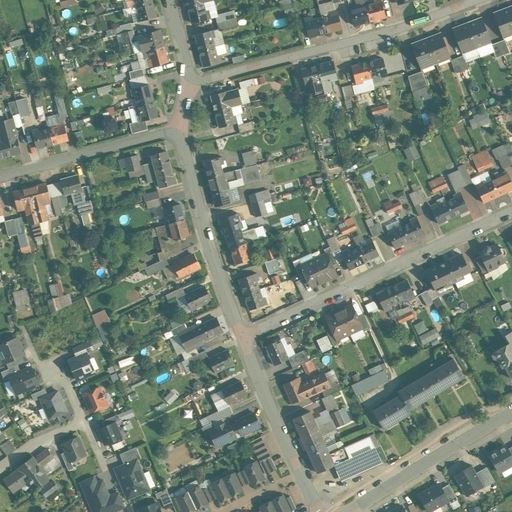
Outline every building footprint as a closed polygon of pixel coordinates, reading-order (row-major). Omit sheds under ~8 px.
[(380,0),(375,0),(373,1),(374,3),(365,6),(370,21),(385,17),(380,0)] [(152,1),(137,5),(139,13),(136,14),(138,21),(156,16),(152,1)] [(341,29),(334,3),(333,4),(332,2),(318,6),(321,18),(325,33),(341,29)] [(203,3),(187,7),(191,23),(210,18),(208,11),(205,12),(203,3)] [(365,6),(357,8),(356,5),(349,7),(354,25),(370,21),(365,6)] [(511,32),(511,16),(509,8),(494,14),(502,36),(511,32)] [(321,18),(312,20),(312,17),(304,19),(309,37),(325,33),(321,18)] [(235,18),(218,23),(219,29),(237,24),(235,18)] [(482,18),(468,24),(476,46),(490,41),(482,18)] [(132,23),(120,26),(122,33),(134,30),(132,23)] [(468,24),(453,30),(461,52),(476,46),(468,24)] [(159,30),(139,35),(143,51),(164,46),(159,30)] [(213,30),(195,35),(199,51),(214,47),(212,38),(215,37),(213,30)] [(441,34),(426,40),(435,62),(450,56),(441,34)] [(10,47),(23,43),(22,38),(9,42),(10,47)] [(504,39),(498,42),(503,55),(509,53),(504,39)] [(426,40),(412,45),(420,68),(435,62),(426,40)] [(498,42),(491,45),(496,58),(503,55),(498,42)] [(406,58),(412,57),(409,43),(403,44),(406,58)] [(143,51),(137,53),(141,68),(142,68),(143,68),(150,67),(168,62),(164,46),(143,51)] [(214,47),(199,51),(203,67),(221,62),(219,55),(217,55),(216,54),(220,53),(219,46),(214,47)] [(243,55),(231,58),(233,63),(244,60),(243,55)] [(463,55),(457,58),(462,71),(468,68),(463,55)] [(383,57),(368,61),(372,77),(380,75),(380,78),(388,76),(383,57)] [(457,58),(450,60),(455,73),(462,71),(457,58)] [(333,60),(318,64),(322,80),(330,77),(331,81),(338,79),(333,60)] [(368,61),(351,66),(356,84),(363,82),(362,79),(372,77),(368,61)] [(318,64),(301,68),(307,90),(308,90),(308,93),(324,88),(322,80),(318,64)] [(141,68),(129,71),(131,78),(144,75),(143,68),(142,68),(141,68)] [(407,75),(415,102),(431,97),(422,70),(407,75)] [(254,77),(239,81),(241,88),(255,84),(254,77)] [(149,84),(131,89),(132,96),(136,95),(138,104),(153,100),(149,84)] [(352,84),(347,85),(349,94),(350,95),(355,94),(352,84)] [(99,94),(112,93),(112,85),(98,86),(99,94)] [(123,86),(113,88),(115,94),(125,92),(123,86)] [(238,88),(229,91),(231,98),(228,98),(230,107),(240,104),(242,104),(238,88)] [(229,90),(210,95),(215,111),(230,107),(228,98),(231,98),(229,91),(229,90)] [(307,90),(300,92),(303,105),(311,103),(308,93),(307,90)] [(325,93),(318,95),(319,102),(327,100),(325,93)] [(40,95),(34,96),(36,107),(43,105),(40,95)] [(62,95),(55,97),(59,113),(59,116),(62,115),(67,114),(62,95)] [(25,98),(16,100),(19,113),(20,118),(28,115),(25,104),(27,103),(25,98)] [(16,100),(8,102),(11,115),(19,113),(16,100)] [(153,100),(138,104),(129,107),(133,122),(139,120),(139,121),(145,119),(157,116),(153,100)] [(392,108),(387,109),(386,103),(371,107),(375,124),(395,120),(392,108)] [(240,104),(230,107),(232,116),(235,115),(237,122),(237,125),(243,123),(241,114),(242,112),(240,104)] [(230,107),(215,111),(219,127),(237,122),(235,115),(232,116),(230,107)] [(487,111),(469,116),(472,127),(490,122),(487,111)] [(59,113),(45,116),(48,128),(49,128),(53,144),(68,140),(62,115),(59,116),(59,113)] [(4,121),(0,121),(0,137),(0,138),(1,141),(9,139),(9,136),(16,134),(12,118),(4,121)] [(145,119),(139,121),(139,120),(133,122),(129,123),(132,133),(148,129),(145,119)] [(243,123),(237,125),(239,133),(254,129),(252,121),(243,123)] [(48,128),(39,131),(39,128),(31,130),(36,148),(53,144),(49,128),(48,128)] [(16,134),(9,136),(9,139),(1,141),(5,156),(21,152),(16,134)] [(409,161),(420,155),(414,143),(403,148),(409,161)] [(511,164),(511,151),(511,148),(509,143),(503,145),(511,164)] [(511,164),(503,145),(494,149),(503,168),(511,164)] [(485,150),(479,154),(483,162),(490,159),(485,150)] [(166,151),(148,156),(150,163),(153,162),(155,171),(170,167),(166,151)] [(251,151),(242,153),(244,160),(253,158),(251,151)] [(140,165),(138,155),(124,158),(126,167),(128,172),(141,168),(140,165)] [(221,156),(203,160),(207,176),(223,172),(221,164),(223,163),(221,156)] [(126,167),(124,158),(118,160),(120,168),(126,167)] [(490,159),(483,162),(486,168),(492,165),(490,159)] [(141,168),(128,172),(129,177),(155,171),(153,162),(150,163),(140,165),(141,168)] [(170,167),(155,171),(157,179),(154,180),(156,187),(174,182),(170,167)] [(240,168),(223,172),(225,181),(228,180),(242,177),(240,168)] [(459,169),(449,174),(456,190),(466,185),(461,174),(459,169)] [(511,184),(505,171),(499,174),(500,177),(492,181),(498,195),(511,188),(511,184)] [(223,172),(207,176),(211,192),(230,187),(228,180),(225,181),(223,172)] [(78,175),(61,179),(65,194),(75,192),(75,195),(82,193),(78,175)] [(444,180),(437,183),(440,189),(447,186),(444,180)] [(492,181),(483,185),(482,182),(475,185),(483,202),(498,195),(492,181)] [(46,183),(30,187),(39,221),(47,219),(48,218),(44,203),(50,202),(46,183)] [(437,183),(430,187),(432,192),(440,189),(437,183)] [(30,187),(14,192),(18,210),(25,208),(29,223),(39,221),(30,187)] [(230,187),(211,192),(215,205),(233,200),(230,187)] [(426,201),(420,189),(414,192),(419,204),(426,201)] [(158,190),(143,194),(145,201),(160,197),(158,190)] [(261,191),(249,194),(251,202),(263,199),(261,191)] [(460,192),(452,195),(454,198),(446,202),(453,216),(468,209),(460,192)] [(57,194),(51,196),(57,215),(62,214),(57,194)] [(160,197),(145,201),(147,212),(162,208),(160,197)] [(91,200),(77,204),(79,215),(81,215),(88,213),(94,211),(91,200)] [(399,201),(392,204),(395,210),(401,207),(399,201)] [(446,202),(438,206),(436,203),(430,206),(438,223),(453,216),(446,202)] [(162,208),(164,216),(167,215),(169,223),(184,219),(180,203),(162,208)] [(392,204),(385,208),(387,213),(395,210),(392,204)] [(88,213),(81,215),(84,225),(91,223),(88,213)] [(243,227),(238,213),(233,215),(237,228),(239,227),(240,228),(243,227)] [(237,228),(233,215),(218,220),(222,234),(225,233),(230,248),(245,244),(245,243),(241,232),(240,228),(239,227),(237,228)] [(416,216),(409,219),(410,222),(402,226),(409,241),(424,234),(416,216)] [(20,217),(13,219),(17,234),(25,232),(20,217)] [(374,224),(371,218),(365,220),(369,228),(374,225),(374,224)] [(13,219),(5,221),(9,236),(17,234),(13,219)] [(47,219),(39,221),(42,234),(48,232),(47,219)] [(169,223),(164,225),(158,226),(165,250),(173,248),(173,247),(180,245),(178,238),(189,235),(184,219),(169,223)] [(353,222),(347,225),(349,231),(356,228),(353,222)] [(379,222),(374,224),(374,225),(378,235),(384,232),(379,222)] [(347,225),(339,229),(342,234),(349,231),(347,225)] [(374,225),(369,228),(373,237),(378,235),(374,225)] [(158,226),(152,228),(158,252),(165,250),(158,226)] [(409,241),(402,226),(393,230),(392,227),(385,230),(394,248),(409,241)] [(253,228),(241,232),(245,243),(256,239),(253,228)] [(340,249),(334,236),(326,240),(330,246),(332,252),(340,249)] [(370,237),(363,240),(365,243),(357,247),(364,262),(379,255),(370,237)] [(245,244),(230,248),(235,264),(253,258),(251,251),(247,252),(245,244)] [(496,244),(488,248),(488,247),(486,246),(483,248),(482,250),(483,250),(479,252),(481,256),(488,271),(496,267),(497,265),(504,262),(502,257),(505,256),(506,253),(504,249),(501,248),(499,249),(496,244)] [(165,250),(158,252),(161,261),(166,258),(181,251),(180,245),(173,247),(173,248),(165,250)] [(332,252),(330,246),(324,249),(326,254),(326,253),(332,265),(337,263),(332,252)] [(357,247),(348,251),(347,248),(340,251),(348,269),(364,262),(357,247)] [(271,248),(265,250),(268,259),(274,257),(271,248)] [(332,265),(326,253),(326,254),(314,259),(318,270),(324,281),(336,275),(332,265)] [(193,254),(174,263),(180,277),(199,268),(193,254)] [(461,255),(445,262),(454,282),(463,277),(462,274),(469,271),(461,255)] [(265,256),(254,260),(256,265),(265,262),(267,261),(265,256)] [(481,256),(474,259),(484,274),(489,272),(488,271),(481,256)] [(161,261),(156,263),(164,280),(170,277),(165,267),(169,265),(166,258),(161,261)] [(276,258),(267,261),(265,262),(269,274),(280,270),(276,258)] [(301,265),(306,277),(311,287),(324,281),(318,270),(314,259),(301,265)] [(301,265),(299,261),(293,263),(301,280),(306,277),(301,265)] [(445,262),(426,271),(435,290),(454,282),(445,262)] [(257,273),(239,279),(244,294),(259,289),(256,281),(259,280),(257,273)] [(278,275),(272,277),(274,284),(280,282),(278,275)] [(287,280),(280,282),(283,290),(289,287),(287,280)] [(407,280),(391,287),(398,301),(406,298),(408,301),(415,297),(407,280)] [(50,284),(52,295),(64,292),(61,281),(50,284)] [(280,282),(274,284),(277,293),(283,291),(283,290),(280,282)] [(204,286),(184,295),(191,309),(211,300),(204,286)] [(391,287),(376,294),(384,312),(391,308),(390,305),(398,301),(391,287)] [(25,289),(13,292),(18,308),(30,305),(25,289)] [(262,298),(259,289),(244,294),(249,310),(267,304),(265,297),(262,298)] [(426,290),(419,293),(426,306),(433,302),(426,290)] [(47,298),(50,310),(73,305),(70,292),(47,298)] [(365,305),(370,313),(378,309),(374,300),(365,305)] [(356,315),(352,305),(339,311),(349,333),(361,327),(362,327),(356,315)] [(92,315),(98,327),(111,320),(105,308),(92,315)] [(411,310),(404,314),(407,320),(414,316),(411,310)] [(349,333),(339,311),(326,317),(331,327),(336,339),(337,339),(349,333)] [(369,329),(362,312),(356,315),(362,327),(361,327),(363,331),(369,329)] [(404,314),(397,317),(400,323),(407,320),(404,314)] [(215,318),(196,327),(203,341),(222,332),(215,318)] [(418,334),(427,329),(423,320),(414,324),(418,334)] [(186,329),(178,333),(178,334),(186,350),(186,351),(195,347),(204,343),(203,341),(196,327),(195,325),(186,329)] [(336,339),(331,327),(325,329),(333,346),(339,343),(337,339),(336,339)] [(419,333),(422,343),(440,337),(437,328),(419,333)] [(14,336),(1,341),(2,342),(3,343),(0,344),(0,356),(2,361),(5,360),(6,362),(22,355),(21,352),(24,351),(23,350),(22,351),(17,338),(15,338),(14,336)] [(326,336),(316,340),(322,351),(331,347),(326,336)] [(288,357),(279,339),(265,346),(274,365),(288,359),(288,357)] [(89,341),(73,348),(77,357),(86,353),(87,353),(93,350),(89,341)] [(509,343),(493,352),(492,355),(494,359),(497,359),(503,368),(505,366),(505,365),(511,361),(511,346),(510,343),(509,343)] [(195,347),(186,351),(186,350),(181,353),(184,360),(188,358),(198,353),(195,347)] [(227,349),(208,359),(215,372),(234,363),(227,349)] [(198,353),(188,358),(191,364),(205,357),(207,356),(204,350),(198,353)] [(304,350),(288,357),(288,359),(293,368),(302,364),(309,360),(304,350)] [(77,357),(69,360),(77,380),(95,372),(87,353),(86,353),(77,357)] [(22,355),(6,362),(8,368),(17,365),(25,362),(22,355)] [(453,358),(427,374),(438,393),(464,377),(453,358)] [(309,360),(302,364),(306,373),(316,369),(311,359),(309,360)] [(8,368),(1,372),(4,380),(9,377),(21,372),(17,365),(8,368)] [(21,372),(9,377),(16,393),(38,384),(31,368),(21,372)] [(384,370),(378,372),(383,383),(389,380),(384,370)] [(378,372),(372,375),(377,386),(383,383),(378,372)] [(323,373),(300,384),(306,397),(321,390),(329,386),(329,385),(323,373)] [(410,409),(438,393),(427,374),(398,391),(401,394),(410,409)] [(377,386),(372,375),(367,377),(372,388),(377,386)] [(367,377),(362,380),(367,390),(372,388),(367,377)] [(297,378),(283,384),(292,403),(306,397),(300,384),(297,378)] [(362,380),(357,382),(362,393),(367,390),(362,380)] [(241,381),(222,390),(222,391),(211,396),(218,411),(230,406),(229,404),(247,395),(241,381)] [(329,386),(321,390),(324,397),(332,394),(341,389),(337,381),(329,385),(329,386)] [(357,382),(351,385),(356,396),(362,393),(357,382)] [(107,405),(100,387),(83,394),(91,412),(99,408),(101,409),(104,408),(106,405),(107,405)] [(164,397),(170,403),(178,396),(173,390),(164,397)] [(49,419),(67,411),(58,391),(40,398),(49,419)] [(324,397),(322,398),(329,414),(339,409),(332,394),(324,397)] [(412,413),(410,409),(401,394),(373,410),(384,429),(412,413)] [(218,411),(215,413),(218,419),(233,412),(230,406),(218,411)] [(122,420),(135,415),(132,408),(119,413),(122,420)] [(310,410),(293,418),(301,436),(313,431),(312,429),(317,427),(310,410)] [(254,412),(235,422),(235,423),(241,435),(261,426),(254,412)] [(215,413),(207,416),(211,423),(218,419),(215,413)] [(118,414),(101,421),(104,427),(115,422),(115,423),(121,420),(118,414)] [(211,423),(203,427),(205,432),(209,431),(209,430),(221,425),(218,419),(211,423)] [(230,425),(228,421),(221,425),(209,430),(209,431),(217,446),(235,437),(236,438),(241,435),(235,423),(230,425)] [(104,427),(98,429),(105,444),(121,437),(115,423),(115,422),(104,427)] [(317,427),(312,429),(313,431),(318,429),(321,435),(332,430),(328,422),(317,427)] [(313,431),(301,436),(309,455),(326,447),(321,435),(318,429),(313,431)] [(369,436),(344,447),(349,458),(343,461),(350,477),(382,463),(369,436)] [(77,437),(63,443),(67,451),(71,461),(85,455),(77,437)] [(261,437),(250,442),(253,447),(263,442),(261,437)] [(9,439),(0,446),(7,456),(16,449),(9,439)] [(263,442),(253,447),(255,453),(266,448),(263,442)] [(505,446),(489,454),(499,472),(511,464),(511,458),(507,449),(505,446)] [(136,447),(119,454),(124,465),(136,460),(137,460),(141,458),(136,447)] [(326,447),(309,455),(317,472),(334,465),(326,447)] [(266,448),(255,453),(258,458),(269,453),(266,448)] [(32,457),(19,467),(19,468),(4,480),(13,492),(28,481),(35,490),(41,485),(43,487),(40,489),(46,497),(59,488),(53,480),(50,482),(48,480),(48,479),(46,476),(60,466),(47,449),(37,457),(38,458),(35,461),(32,457)] [(67,451),(61,454),(68,470),(74,468),(71,461),(67,451)] [(269,453),(258,458),(260,463),(266,461),(271,458),(269,453)] [(276,469),(271,458),(266,461),(271,472),(276,469)] [(124,465),(115,469),(128,498),(149,489),(137,460),(136,460),(124,465)] [(255,461),(244,466),(245,469),(240,471),(246,484),(251,481),(253,484),(264,479),(255,461)] [(271,472),(266,461),(260,463),(266,474),(271,472)] [(471,465),(454,475),(466,496),(483,486),(476,473),(471,465)] [(486,467),(476,473),(483,486),(484,488),(495,481),(486,467)] [(234,474),(233,472),(222,478),(231,496),(242,491),(240,487),(246,484),(240,471),(234,474)] [(94,476),(80,482),(83,488),(97,482),(94,476)] [(222,478),(211,483),(212,485),(207,487),(213,500),(218,497),(220,501),(231,496),(222,478)] [(97,482),(83,488),(93,511),(112,511),(118,509),(113,495),(112,494),(108,496),(106,492),(107,491),(102,480),(97,482)] [(438,484),(419,495),(429,511),(448,500),(438,484)] [(201,490),(199,485),(188,491),(197,509),(208,504),(207,503),(213,500),(207,487),(201,490)] [(166,489),(155,494),(157,499),(160,497),(165,509),(173,505),(171,499),(166,489)] [(188,491),(171,499),(173,505),(176,511),(183,509),(184,511),(190,511),(197,509),(188,491)] [(125,507),(119,493),(113,495),(118,509),(125,507)] [(290,496),(284,499),(282,495),(271,500),(276,511),(290,511),(296,508),(290,496)] [(276,511),(271,500),(260,506),(262,509),(256,511),(276,511)] [(161,511),(157,502),(139,510),(140,511),(161,511)]
